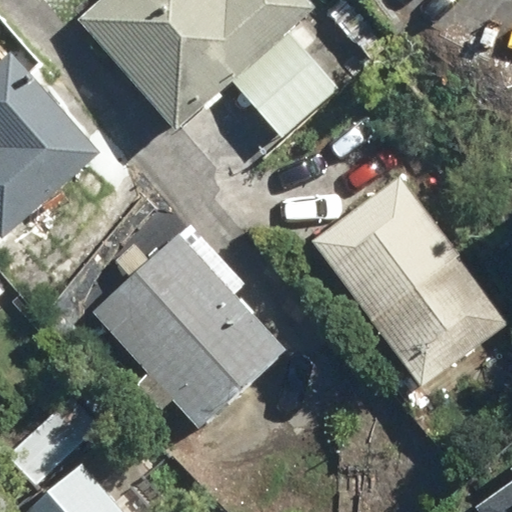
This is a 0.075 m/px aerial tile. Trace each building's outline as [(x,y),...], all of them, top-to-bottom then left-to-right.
[(105,0),(84,20),(183,126),(218,93),(270,149),(342,82),(310,48),(321,37),(306,21),(324,4),(320,0),(105,0)] [(429,0),(388,0),(405,20),(429,0)] [(0,229),(6,236),(106,148),(19,51),(10,59),(0,47),(0,229)] [(511,323),(511,313),(406,172),(320,236),(378,313),(356,330),(409,400),(511,323)] [(141,246),(85,297),(151,369),(137,382),(165,412),(180,398),(204,424),(289,346),(241,294),(254,281),(207,229),(193,242),(181,229),(150,257),(141,246)] [(0,291),(10,282),(0,271),(0,291)] [(95,461),(33,511),(161,511),(128,472),(114,484),(95,461)]
